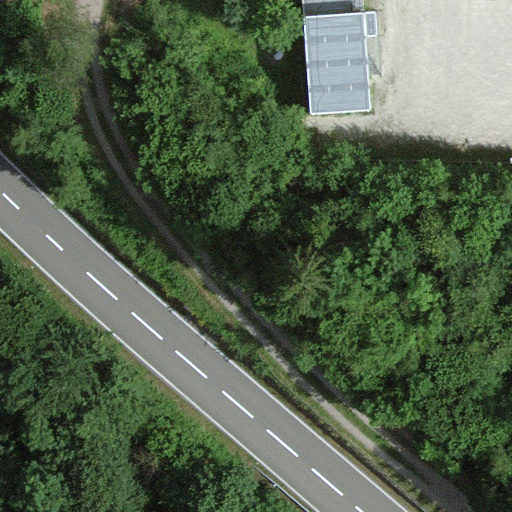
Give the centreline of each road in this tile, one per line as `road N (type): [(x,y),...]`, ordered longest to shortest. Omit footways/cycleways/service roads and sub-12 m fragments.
road 1 (track): [(462,511),(317,383),(172,228),(106,128),(87,44),(90,0)]
road 2 (secondary): [(364,511),(0,190)]
